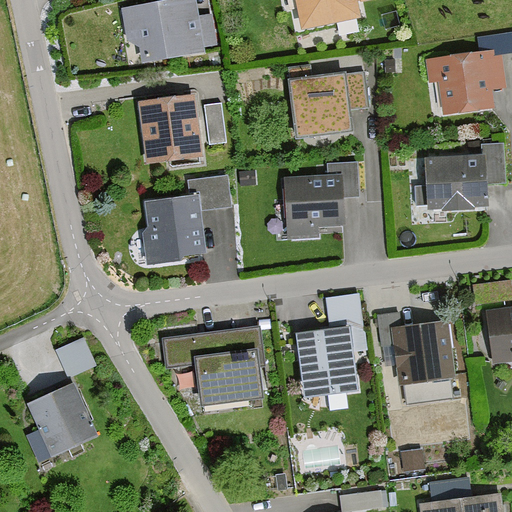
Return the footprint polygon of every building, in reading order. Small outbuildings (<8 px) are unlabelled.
[(394,0),(296,0),(304,34),(363,22),(360,7),(394,0)] [(128,45),(151,58),(152,64),(203,57),(202,52),(215,50),(210,20),(199,22),(196,2),(123,12),(128,45)] [(505,94),(500,54),(427,63),(430,87),(441,86),(445,118),(496,111),(494,95),(505,94)] [(368,113),(363,77),(290,87),(298,143),(354,136),(352,115),(368,113)] [(203,161),(195,98),(140,105),(148,168),(203,161)] [(220,108),(204,111),(209,148),(225,145),(220,108)] [(506,185),(504,146),(481,148),(481,159),(428,161),(431,213),(492,210),(491,186),(506,185)] [(402,170),(401,158),(387,159),(388,171),(402,170)] [(327,178),(284,180),(287,243),(313,242),(313,231),(349,230),(348,198),(359,198),(358,165),(326,166),(327,178)] [(254,187),(254,175),(238,176),(238,187),(254,187)] [(231,212),(227,178),(187,183),(189,200),(147,206),(151,236),(145,237),(148,267),(208,259),(202,215),(231,212)] [(361,323),(358,299),(326,303),(329,327),(361,323)] [(511,364),(511,311),(487,315),(494,366),(511,364)] [(456,382),(451,325),(401,329),(400,318),(378,319),(381,354),(396,353),(399,387),(456,382)] [(360,395),(351,332),(297,340),(306,403),(360,395)] [(264,405),(257,334),(162,344),(165,376),(199,372),(203,411),(264,405)] [(56,354),(69,382),(95,370),(82,341),(56,354)] [(99,441),(75,387),(29,408),(53,462),(99,441)] [(424,473),(421,450),(400,453),(404,476),(424,473)] [(473,474),(434,476),(435,493),(474,491),(473,474)] [(343,488),(343,506),(390,504),(390,486),(343,488)] [(505,511),(503,497),(423,507),(423,511),(505,511)]
